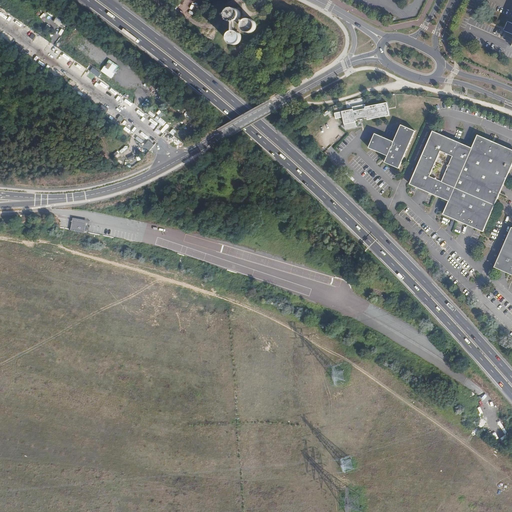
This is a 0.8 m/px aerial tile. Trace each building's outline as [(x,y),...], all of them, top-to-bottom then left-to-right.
[(231,21),(233,22),(235,22),(236,22),(238,21),(239,20),(240,18),(241,16),(241,14),(240,12),(239,10),(237,9),(235,8),(232,8),(231,9),(229,10),(228,12),(227,13),(227,16),(227,18),(229,20),(230,21),(231,21)] [(246,20),(245,21),(243,23),(243,25),(243,27),(243,29),(245,31),(246,32),(247,32),(249,32),(251,32),(253,32),(254,31),(255,29),(256,27),(256,25),(255,23),(254,21),(253,20),(251,19),(248,19),(246,20)] [(511,46),(511,49),(511,23),(507,21),(503,30),(511,34),(511,46)] [(235,31),(233,31),(231,32),(229,33),(228,35),(228,37),(228,40),(228,41),(229,43),(231,44),(233,45),(234,45),(236,45),(237,44),(239,43),(240,42),(241,41),(241,39),(241,37),(241,35),(239,33),(238,32),(235,31)] [(105,68),(114,74),(119,67),(110,60),(105,68)] [(353,109),(335,113),(336,119),(343,117),(345,129),(356,127),(355,120),(367,118),(367,119),(390,115),(387,102),(366,107),(365,104),(352,107),(353,109)] [(391,157),(389,163),(399,168),(416,131),(401,125),(394,142),(375,133),(369,147),(388,156),(391,157)] [(433,131),(410,184),(449,201),(443,214),(484,232),(511,166),(511,149),(478,135),(472,148),(433,131)] [(511,227),(495,267),(511,274),(511,227)]
